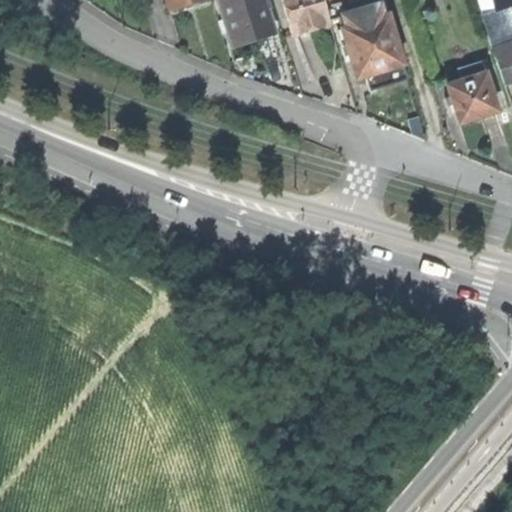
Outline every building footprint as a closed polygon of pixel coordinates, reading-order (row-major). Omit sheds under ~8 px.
[(166,0),(170,10),(186,6),(204,0),(166,0)] [(220,0),(233,44),(253,38),(271,32),(261,0),(220,0)] [(281,0),(292,36),(313,30),(330,25),(322,0),(281,0)] [(511,0),(493,0),(497,9),(508,6),(511,4),(511,0)] [(403,65),(385,5),(339,19),(347,48),(357,79),(364,77),(403,65)] [(511,16),(508,6),(497,9),(483,14),(492,42),(511,36),(511,16)] [(511,41),(495,47),(497,54),(511,49),(511,41)] [(507,85),(511,82),(511,49),(497,54),(507,85)] [(460,71),(463,82),(486,74),(482,64),(460,71)] [(403,65),(364,77),(369,91),(407,80),(403,65)] [(497,112),(486,74),(463,82),(448,86),(459,123),(475,119),(497,112)]
